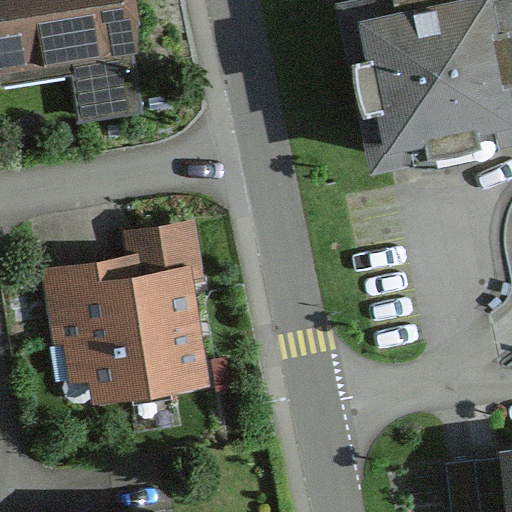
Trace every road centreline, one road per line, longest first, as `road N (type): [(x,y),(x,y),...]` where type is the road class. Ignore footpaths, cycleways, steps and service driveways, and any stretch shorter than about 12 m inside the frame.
road 1 (residential): [(0,197),(266,157)]
road 2 (tertiary): [(318,411),(266,157)]
road 3 (residential): [(511,388),(318,411)]
road 4 (tertiary): [(266,157),(233,0)]
